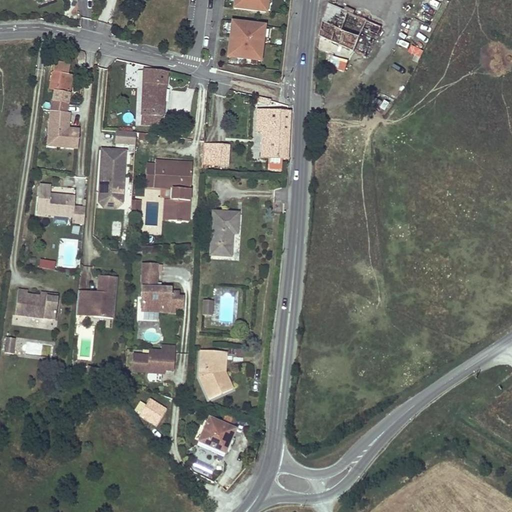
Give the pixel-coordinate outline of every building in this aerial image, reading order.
[(236,0),(236,6),(235,10),(267,14),(268,5),(268,0),(236,0)] [(320,37),(354,51),(367,21),(352,14),(344,11),(329,4),(320,37)] [(367,21),(354,51),(367,57),(381,27),(367,21)] [(264,42),(265,31),(265,28),(233,25),(232,37),(231,39),(231,43),(229,59),(231,59),(243,61),(248,62),(259,63),(261,63),(264,42)] [(320,40),(318,48),(334,53),(336,44),(320,40)] [(408,54),(421,57),(423,50),(410,46),(408,54)] [(330,70),(345,72),(347,59),(332,57),(330,70)] [(70,64),(54,61),(50,81),(59,82),(58,92),(69,94),(73,75),(68,74),(70,64)] [(144,69),(143,96),(144,97),(141,125),(161,127),(162,117),(164,117),(167,89),(166,89),(167,74),(144,69)] [(132,70),(131,82),(140,83),(141,71),(132,70)] [(58,92),(59,82),(50,81),(49,90),(58,92)] [(270,100),(259,97),(258,102),(269,106),(270,100)] [(67,128),(69,126),(70,113),(66,113),(68,104),(54,101),(51,111),(51,112),(49,139),(56,139),(55,146),(78,148),(80,130),(71,129),(69,131),(67,128)] [(263,157),(287,159),(290,113),(288,113),(258,110),(257,130),(263,130),(263,157)] [(136,136),(117,133),(116,146),(135,148),(136,136)] [(208,147),(207,165),(212,166),(212,167),(228,167),(229,147),(213,146),(213,148),(208,147)] [(102,154),(100,199),(105,204),(117,205),(122,200),(125,155),(102,154)] [(269,170),(279,169),(278,160),(268,161),(269,170)] [(146,188),(154,188),(175,189),(174,201),(171,201),(170,221),(189,222),(190,196),(187,196),(187,190),(191,190),(192,167),(163,165),(164,162),(157,161),(156,165),(156,169),(147,168),(146,188)] [(73,203),(66,202),(66,197),(50,195),(51,188),(41,186),(38,216),(73,219),(73,224),(84,225),(86,210),(72,208),(73,203)] [(105,204),(100,199),(99,211),(122,212),(122,200),(117,205),(105,204)] [(140,212),(141,201),(132,201),(132,211),(140,212)] [(230,256),(231,237),(229,237),(229,233),(231,233),(236,233),(237,214),(213,213),(210,255),(230,256)] [(50,270),(51,263),(41,261),(40,269),(50,270)] [(183,307),(184,297),(179,297),(179,293),(171,292),(172,289),(156,288),(157,272),(143,271),(142,288),(141,299),(143,299),(143,308),(144,308),(144,311),(167,312),(167,310),(176,310),(176,307),(183,307)] [(78,291),(76,317),(87,318),(87,310),(94,311),(94,318),(113,320),(114,307),(106,306),(107,298),(115,299),(116,279),(99,277),(98,293),(97,295),(88,294),(89,292),(78,291)] [(58,298),(40,296),(27,295),(27,292),(18,290),(15,315),(55,320),(58,298)] [(115,299),(107,298),(106,306),(114,307),(115,299)] [(213,303),(203,302),(202,316),(212,316),(213,303)] [(13,354),(15,339),(7,338),(5,353),(13,354)] [(132,371),(148,372),(149,368),(161,369),(161,367),(165,368),(165,369),(174,370),(175,347),(162,346),(162,351),(150,350),(149,356),(134,355),(132,371)] [(221,351),(201,349),(199,375),(209,398),(232,388),(225,371),(222,372),(220,369),(221,351)] [(86,374),(87,374),(97,377),(98,370),(87,367),(86,374)] [(166,410),(150,400),(141,415),(157,425),(166,410)] [(233,430),(237,417),(226,414),(222,425),(233,430)] [(209,420),(200,441),(226,453),(236,430),(233,430),(222,425),(209,420)] [(226,453),(200,441),(199,446),(224,457),(226,453)]
